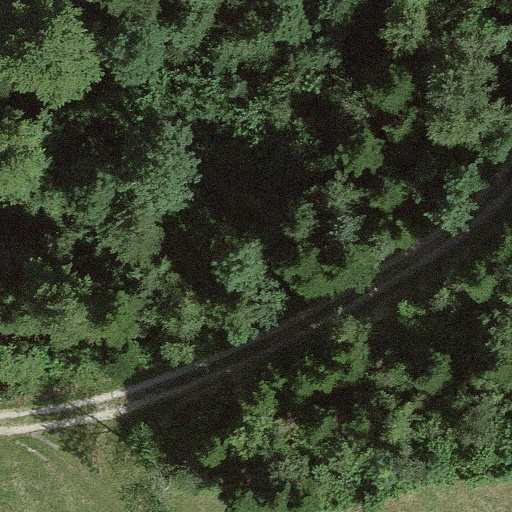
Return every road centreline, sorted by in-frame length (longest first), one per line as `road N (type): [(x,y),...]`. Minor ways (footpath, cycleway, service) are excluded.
road 1 (track): [(0,422),(109,404),(198,372),(440,245),(478,216),(511,174)]
road 2 (track): [(124,511),(86,477),(0,424)]
